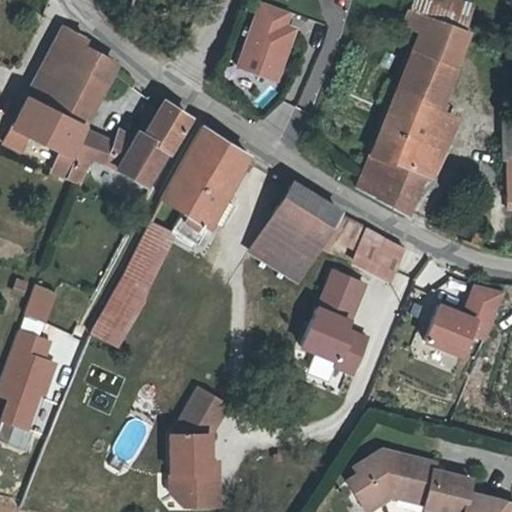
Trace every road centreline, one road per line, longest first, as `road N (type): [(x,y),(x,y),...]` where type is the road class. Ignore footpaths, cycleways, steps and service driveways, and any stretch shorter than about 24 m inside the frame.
road 1 (residential): [(177,92),(372,217),(436,250),(511,270)]
road 2 (residential): [(66,0),(177,92)]
